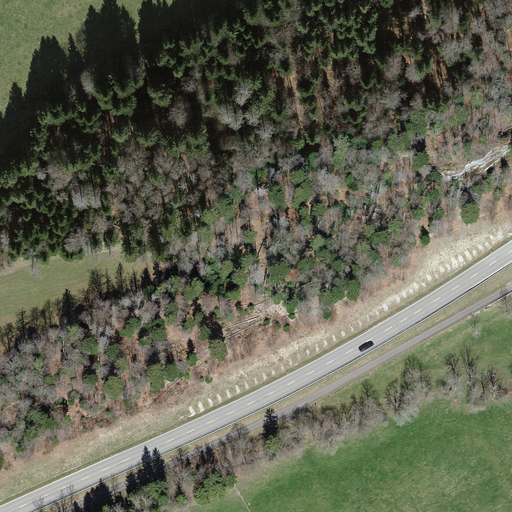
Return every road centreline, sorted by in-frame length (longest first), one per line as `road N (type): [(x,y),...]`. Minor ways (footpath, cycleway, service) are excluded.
road 1 (primary): [(511,250),(297,379),(8,511)]
road 2 (track): [(511,286),(285,411),(71,511)]
